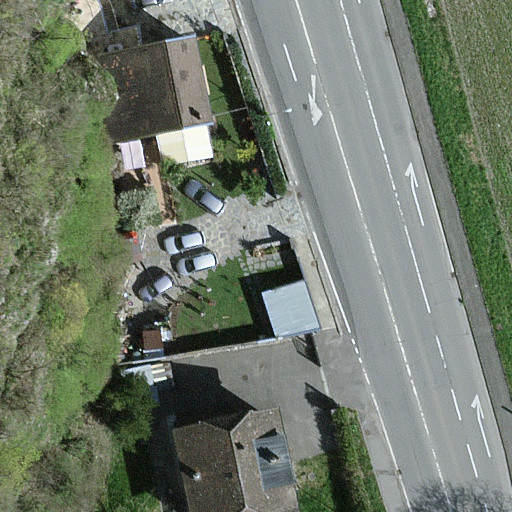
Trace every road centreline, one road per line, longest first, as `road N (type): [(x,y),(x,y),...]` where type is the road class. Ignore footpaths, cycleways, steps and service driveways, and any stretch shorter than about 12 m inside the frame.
road 1 (primary): [(291,0),(445,503)]
road 2 (tertiary): [(445,503),(402,152),(357,0)]
